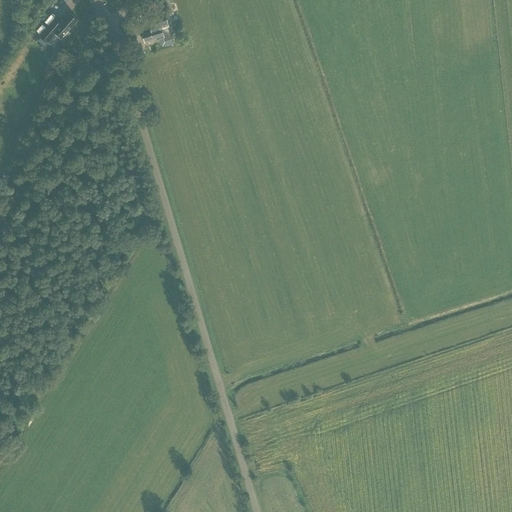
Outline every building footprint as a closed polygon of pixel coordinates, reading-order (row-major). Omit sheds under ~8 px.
[(164,0),(168,11),(175,9),(172,0),(164,0)] [(55,19),(40,36),(50,45),(58,36),(63,41),(70,33),(68,31),(78,20),(70,13),(60,24),(55,19)] [(151,29),(142,32),(145,43),(164,37),(165,41),(173,39),(166,17),(149,22),(151,29)] [(52,63),(58,66),(62,58),(56,55),(52,63)] [(43,77),(50,80),(55,71),(48,67),(43,77)]
